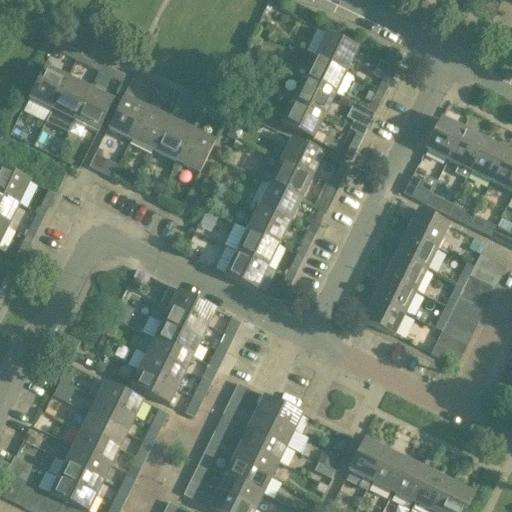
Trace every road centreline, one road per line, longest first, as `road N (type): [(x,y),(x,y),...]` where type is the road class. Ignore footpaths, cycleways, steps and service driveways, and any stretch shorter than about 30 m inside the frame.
road 1 (residential): [(0,392),(90,235),(110,234),(314,339)]
road 2 (residential): [(314,339),(452,60)]
road 3 (residential): [(314,339),(511,441)]
road 4 (residential): [(452,60),(333,0)]
